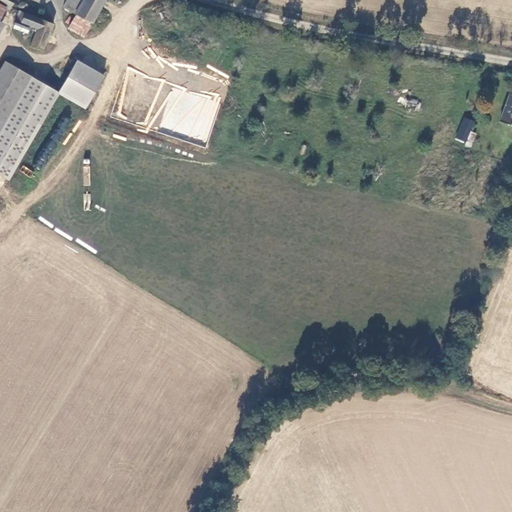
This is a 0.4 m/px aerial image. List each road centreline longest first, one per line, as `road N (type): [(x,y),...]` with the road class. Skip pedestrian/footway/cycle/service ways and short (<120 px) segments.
road 1 (track): [(223,511),(282,407),(376,379),(457,390),(511,414)]
road 2 (unclassified): [(511,62),(208,0)]
